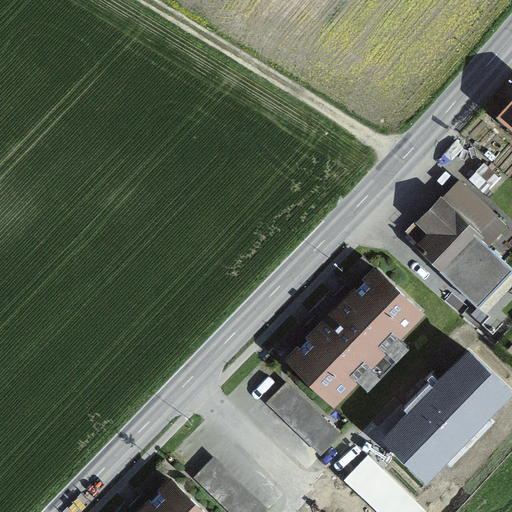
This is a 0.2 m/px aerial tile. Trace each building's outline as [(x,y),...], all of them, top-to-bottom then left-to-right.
[(511,96),(506,104),(511,109),(499,124),(511,136),(511,96)] [(429,231),(418,242),(445,268),(442,271),(478,305),(511,268),(511,266),(478,235),(497,215),(460,181),(419,222),(429,231)] [(377,268),(289,358),(333,401),(355,378),(352,375),(366,361),(369,363),(383,348),(381,346),(395,331),(398,334),(420,311),(377,268)] [(510,394),(469,354),(385,442),(427,481),(510,394)] [(340,434),(287,383),(269,403),(321,453),(340,434)] [(424,511),(368,458),(346,480),(379,511),(424,511)] [(264,511),(267,509),(214,459),(196,477),(232,511),(264,511)] [(205,511),(172,479),(139,511),(205,511)]
